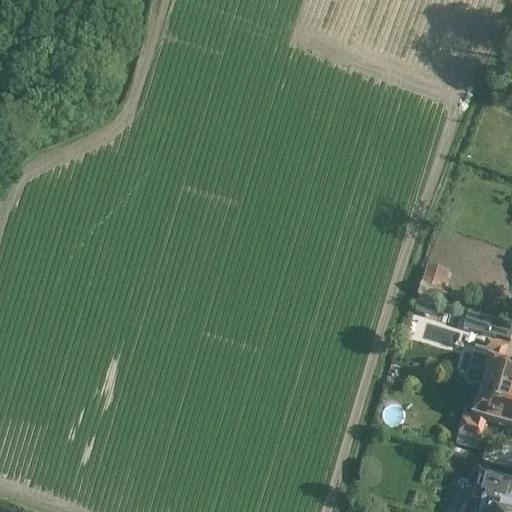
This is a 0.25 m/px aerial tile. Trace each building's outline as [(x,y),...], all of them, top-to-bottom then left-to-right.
[(421,284),(442,291),(448,274),(426,267),(421,284)] [(511,333),(511,325),(467,313),(463,328),(510,341),(511,333)] [(480,390),(511,399),(511,366),(503,364),(508,348),(485,341),(481,353),(475,351),(474,354),(472,354),(465,381),(467,381),(465,386),(480,390)] [(454,446),(477,453),(485,424),(511,432),(511,399),(480,390),(476,403),(475,403),(469,419),(471,420),(470,423),(461,420),(454,446)] [(511,511),(511,480),(484,472),(483,478),(481,477),(476,494),(478,495),(476,499),(480,500),(476,511),(511,511)]
